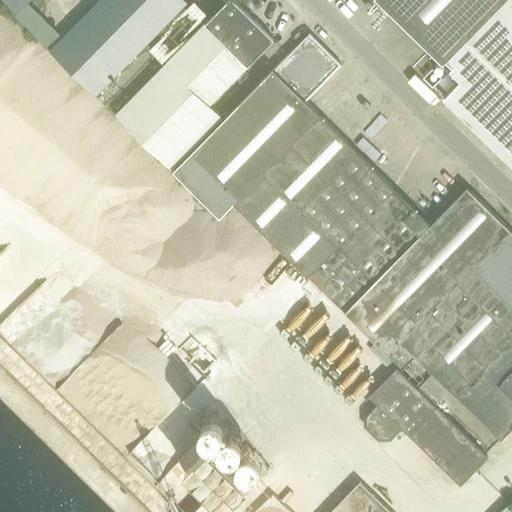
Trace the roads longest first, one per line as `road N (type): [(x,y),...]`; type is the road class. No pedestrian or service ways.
road 1 (unclassified): [(511,178),(326,0)]
road 2 (unknown): [(462,511),(311,419),(266,371)]
